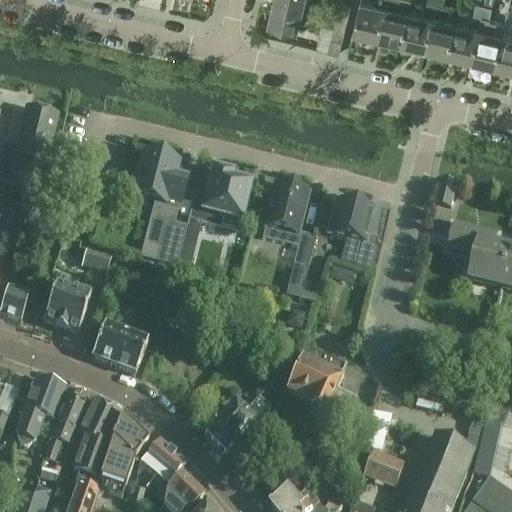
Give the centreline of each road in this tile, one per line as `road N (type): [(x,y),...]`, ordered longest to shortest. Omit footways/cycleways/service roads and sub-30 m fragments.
road 1 (residential): [(414,201),(102,123),(88,179)]
road 2 (unclassified): [(243,511),(164,426),(106,387),(0,347)]
road 3 (residential): [(511,363),(411,338),(391,325),(386,305),(414,201)]
road 4 (residential): [(224,56),(0,0)]
road 5 (residential): [(436,107),(224,56)]
